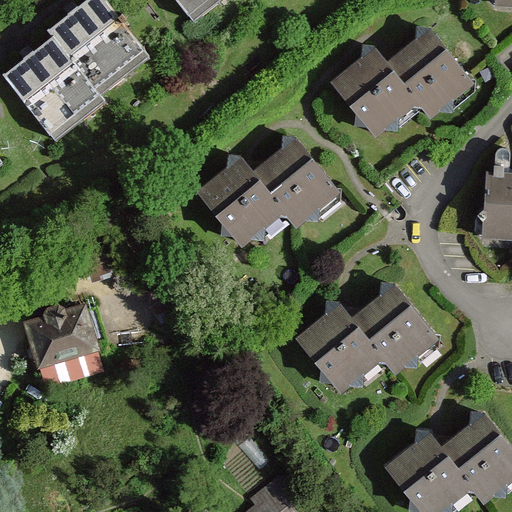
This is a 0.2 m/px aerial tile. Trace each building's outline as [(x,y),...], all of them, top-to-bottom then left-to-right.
[(54,38),(5,74),(54,140),(106,102),(100,94),(150,57),(107,0),(86,0),(47,29),(54,38)] [(176,0),(192,21),(221,0),(176,0)] [(374,43),(329,80),(377,138),(418,104),(433,122),(476,86),(428,27),(388,60),(374,43)] [(239,152),(196,189),(247,247),(285,214),(298,229),(341,192),(293,137),(255,170),(239,152)] [(511,173),(485,170),(483,239),(511,239),(511,173)] [(338,301),(293,336),(336,393),(379,360),(391,375),(437,340),(394,284),(351,317),(338,301)] [(86,299),(23,313),(34,366),(97,353),(86,299)] [(385,468),(422,511),(441,511),(472,486),(485,500),(511,477),(511,442),(483,409),(442,444),(430,430),(385,468)] [(278,476),(234,511),(304,511),(306,511),(278,476)]
